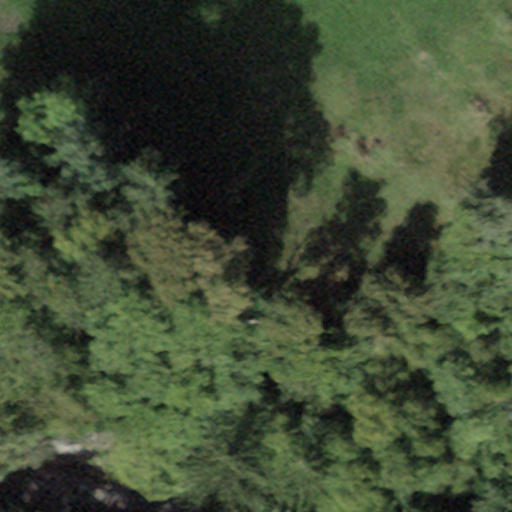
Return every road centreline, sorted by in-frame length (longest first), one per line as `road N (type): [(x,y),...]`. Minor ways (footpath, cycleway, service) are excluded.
road 1 (unclassified): [(511,465),(343,511)]
road 2 (unclassified): [(161,511),(0,486)]
